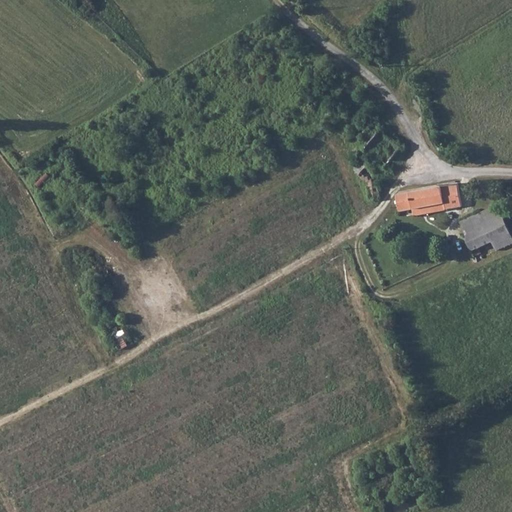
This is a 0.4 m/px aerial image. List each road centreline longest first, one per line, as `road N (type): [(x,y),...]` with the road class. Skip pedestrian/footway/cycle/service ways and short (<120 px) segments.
road 1 (track): [(0,424),(351,233),(381,209),(419,149)]
road 2 (unclassified): [(511,175),(435,174),(388,101)]
road 3 (track): [(388,101),(414,72),(511,11)]
